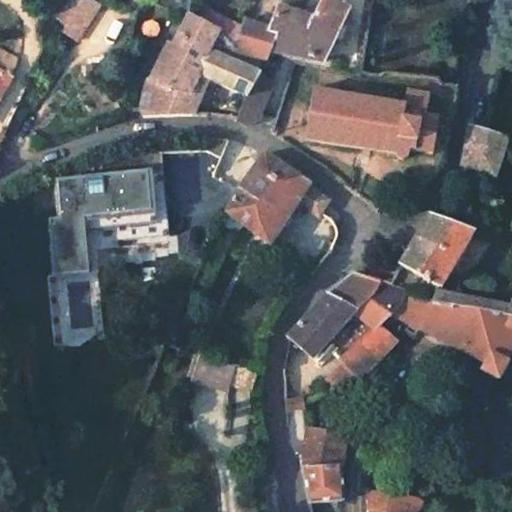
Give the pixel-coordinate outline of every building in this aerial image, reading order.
[(74,42),(98,4),(91,0),(63,0),(48,25),(74,42)] [(321,65),(344,17),(316,3),(306,23),(272,11),(263,37),(236,24),(232,32),(192,11),(185,22),(182,26),(230,48),(229,51),(259,59),(262,50),(271,52),(274,47),(291,51),(289,58),(294,59),(321,65)] [(230,48),(182,26),(173,42),(225,62),(229,51),(230,48)] [(170,51),(164,48),(147,84),(142,83),(134,117),(139,123),(186,121),(204,84),(244,102),(258,78),(225,62),(173,42),(170,51)] [(120,77),(131,78),(133,62),(122,60),(120,77)] [(272,85),(258,78),(244,102),(230,125),(247,130),(272,85)] [(309,88),(300,140),(389,154),(391,158),(394,160),(398,160),(401,159),(403,156),(403,152),(427,155),(434,117),(420,115),(424,95),(404,92),(401,106),(309,88)] [(486,183),(500,148),(476,141),(464,136),(457,171),(486,183)] [(272,241),(299,202),(320,216),(325,208),(331,199),(306,183),(263,155),(232,213),(272,241)] [(445,229),(449,222),(439,216),(448,205),(439,200),(426,221),(445,229)] [(509,312),(434,296),(468,239),(445,229),(426,221),(382,290),(400,296),(431,307),(511,323),(511,308),(509,308),(509,312)] [(286,345),(312,373),(327,363),(345,377),(352,383),(388,347),(372,338),(400,296),(382,290),(348,278),(318,304),(287,340),(286,345)] [(410,340),(416,332),(449,350),(445,357),(489,382),(491,383),(503,366),(499,364),(511,341),(511,323),(431,307),(400,296),(372,338),(388,347),(393,351),(402,335),(410,340)] [(226,390),(232,362),(197,354),(191,383),(226,390)] [(242,374),(233,370),(230,379),(240,382),(242,374)] [(345,377),(332,397),(346,390),(352,383),(345,377)] [(296,455),(303,507),(338,504),(337,470),(344,443),(321,435),(303,430),(296,455)] [(402,498),(368,495),(364,511),(418,511),(420,509),(402,498)]
